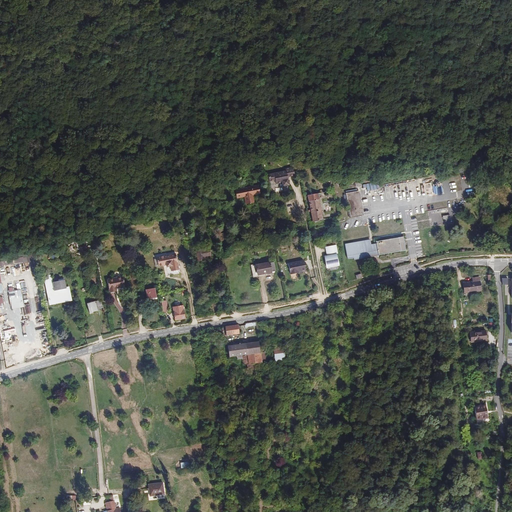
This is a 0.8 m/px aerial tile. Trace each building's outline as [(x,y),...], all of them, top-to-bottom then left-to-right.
[(285,169),(286,171),(268,174),(269,182),(275,181),(276,184),(282,183),(283,187),(289,185),(287,177),(295,176),(293,167),(285,169)] [(511,190),(496,183),(488,199),(498,204),(501,198),(506,201),(511,190)] [(252,195),(256,194),(254,186),(236,190),(237,198),(244,197),(246,204),(254,202),(252,195)] [(346,193),(350,218),(361,216),(356,191),(346,193)] [(318,194),(308,196),(313,222),(323,220),(318,194)] [(434,209),(435,225),(444,225),(444,219),(451,219),(450,209),(434,209)] [(267,238),(273,237),(271,226),(265,227),(267,238)] [(345,245),(347,259),(365,256),(366,257),(376,256),(378,258),(378,255),(405,250),(403,237),(376,242),(376,244),(371,245),(370,240),(345,245)] [(325,255),(327,267),(339,265),(337,253),(338,252),(336,244),(325,246),(326,255),(325,255)] [(205,258),(211,257),(209,247),(196,250),(198,261),(205,260),(205,258)] [(14,255),(16,264),(24,262),(22,253),(14,255)] [(179,270),(176,254),(157,258),(157,259),(154,259),(155,267),(158,266),(166,265),(167,267),(170,266),(171,271),(179,270)] [(4,258),(5,266),(13,264),(11,256),(4,258)] [(303,260),(288,264),(290,274),(296,273),(295,272),(305,269),(303,260)] [(45,278),(50,304),(70,300),(68,289),(66,290),(64,281),(52,284),(50,277),(45,278)] [(107,280),(109,292),(116,291),(116,288),(125,287),(123,277),(107,280)] [(464,293),(481,291),(479,277),(473,278),(473,281),(463,283),(464,293)] [(146,290),(147,300),(157,298),(155,288),(146,290)] [(12,310),(24,307),(20,290),(9,293),(12,310)] [(87,304),(89,313),(103,309),(101,300),(87,304)] [(173,307),(175,320),(185,319),(183,306),(173,307)] [(225,327),(226,336),(239,334),(238,325),(225,327)] [(485,331),(485,330),(469,332),(471,343),(487,341),(485,331)] [(260,353),(259,342),(228,346),(229,357),(237,356),(237,360),(243,359),(242,356),(248,355),(249,365),(256,364),(262,363),(260,353)] [(276,349),(277,361),(285,359),(283,348),(276,349)] [(486,404),(480,405),(480,406),(474,407),(476,420),(488,419),(486,406),(486,404)] [(150,496),(164,494),(162,483),(148,485),(148,486),(149,488),(149,491),(150,496)] [(120,511),(119,508),(115,509),(113,501),(105,503),(107,511),(103,511),(120,511)]
